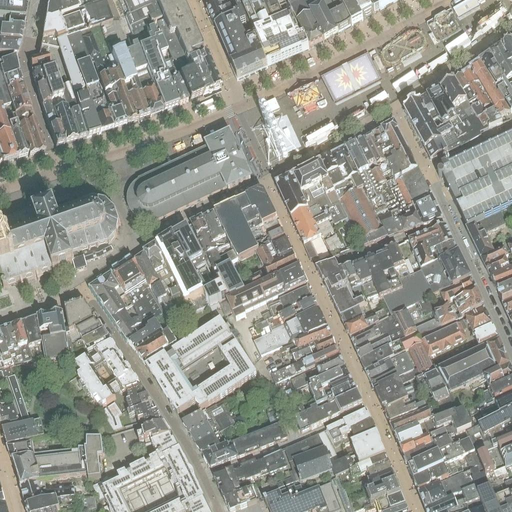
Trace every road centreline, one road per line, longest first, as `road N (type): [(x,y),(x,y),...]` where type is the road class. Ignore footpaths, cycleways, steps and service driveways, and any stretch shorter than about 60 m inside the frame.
road 1 (residential): [(237,108),(455,0)]
road 2 (residential): [(203,477),(80,288)]
road 3 (residential): [(80,288),(166,230),(268,178)]
road 4 (residential): [(237,108),(57,173)]
road 5 (residential): [(203,477),(371,406)]
road 6 (residential): [(308,271),(450,220)]
road 7 (residential): [(511,356),(450,220)]
road 8 (residential): [(308,271),(371,406)]
road 9 (residential): [(47,141),(23,70),(35,0)]
road 10 (residential): [(392,105),(511,24)]
road 11 (residential): [(268,178),(392,105)]
